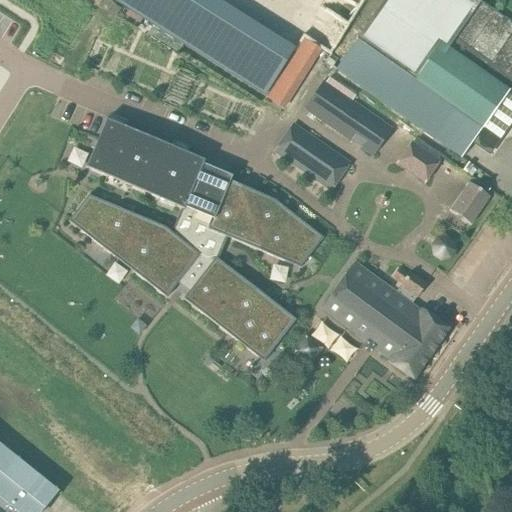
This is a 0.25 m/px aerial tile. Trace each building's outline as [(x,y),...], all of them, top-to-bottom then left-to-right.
[(113,0),(129,10),(135,0),(113,0)] [(216,0),(135,0),(129,10),(264,94),(293,48),(216,0)] [(357,40),(336,71),(461,159),(472,143),(488,154),(511,119),(511,53),(502,47),(511,32),(511,23),(481,2),(478,0),(382,0),(355,39),(357,40)] [(511,32),(502,47),(511,53),(511,32)] [(323,82),(305,108),(374,156),(393,129),(323,82)] [(107,119),(99,138),(93,152),(99,155),(93,170),(101,173),(101,174),(183,209),(173,233),(166,227),(89,195),(69,221),(167,298),(180,282),(184,285),(191,291),(184,299),(248,349),(249,349),(258,356),(276,333),(283,338),(297,320),(217,258),(226,237),(294,265),(304,252),(310,256),(324,238),(275,200),(231,181),(233,177),(204,164),(205,161),(107,119)] [(275,151),(331,190),(350,163),(294,125),(275,151)] [(409,142),(395,163),(424,183),(438,162),(409,142)] [(454,212),(471,224),(488,199),(471,187),(454,212)] [(414,380),(449,329),(422,310),(421,312),(354,264),(323,309),(367,342),(369,338),(378,345),(376,348),(390,359),(388,362),(414,380)] [(427,284),(410,271),(408,274),(400,268),(392,278),(401,284),(399,286),(416,299),(427,284)] [(309,331),(334,352),(345,339),(319,318),(309,331)] [(40,511),(51,500),(57,492),(58,491),(0,444),(0,511),(40,511)]
